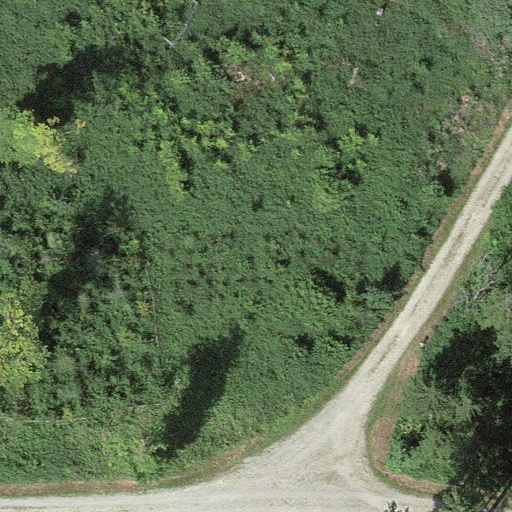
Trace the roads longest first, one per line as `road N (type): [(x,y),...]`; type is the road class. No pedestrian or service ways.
road 1 (track): [(511,145),(384,374),(292,464),(202,502),(0,511)]
road 2 (track): [(511,436),(384,374)]
